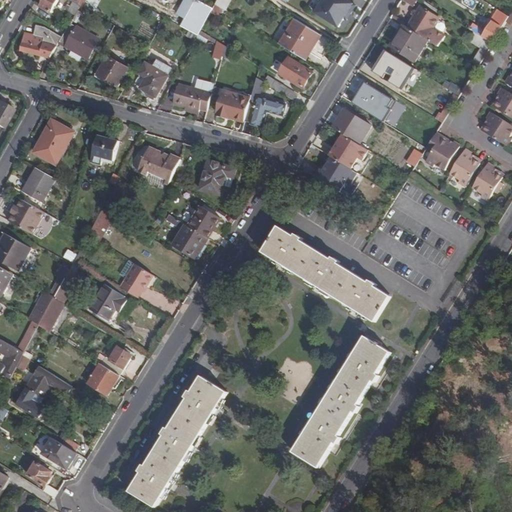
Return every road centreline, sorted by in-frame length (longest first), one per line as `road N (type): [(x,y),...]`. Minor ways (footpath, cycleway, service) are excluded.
road 1 (residential): [(96,511),(85,483),(283,169)]
road 2 (residential): [(336,511),(511,226)]
road 3 (residential): [(283,169),(263,152),(44,93)]
road 4 (unknown): [(455,319),(264,199)]
road 5 (residential): [(283,169),(390,0)]
road 6 (residential): [(508,162),(461,132),(511,52)]
